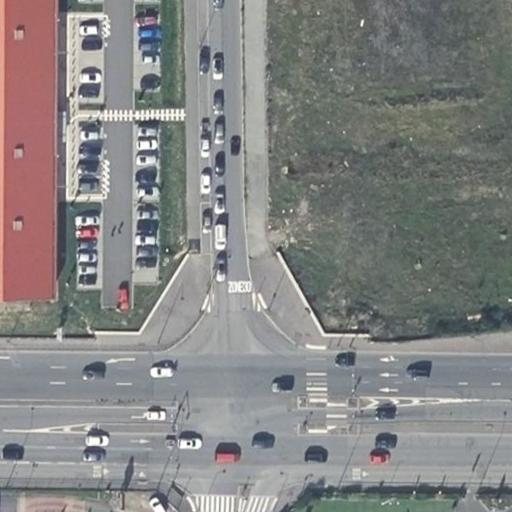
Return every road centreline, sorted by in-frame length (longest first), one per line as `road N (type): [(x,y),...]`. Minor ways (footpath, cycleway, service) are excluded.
road 1 (unclassified): [(226,383),(221,0)]
road 2 (unclassified): [(511,412),(262,415),(236,430),(226,450)]
road 3 (primary): [(511,385),(226,383)]
road 4 (unclassified): [(0,414),(192,417),(219,403),(226,383)]
road 5 (primary): [(0,446),(226,450)]
road 6 (primary): [(226,383),(0,381)]
road 7 (primary): [(334,450),(511,454)]
